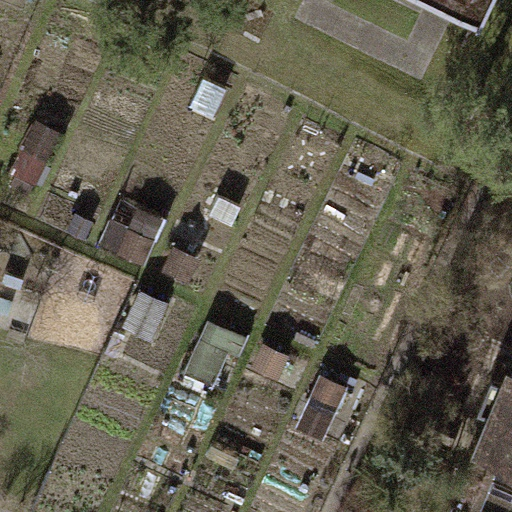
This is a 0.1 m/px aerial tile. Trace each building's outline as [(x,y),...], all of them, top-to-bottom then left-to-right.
[(459,0),(483,11),(488,0),(459,0)] [(61,131),(26,117),(4,171),(39,185),(61,131)] [(151,239),(132,231),(122,256),(141,263),(151,239)] [(198,256),(179,249),(169,273),(188,281),(198,256)] [(168,305),(144,293),(129,326),(152,338),(168,305)] [(252,330),(212,314),(202,338),(242,354),(252,330)] [(287,354),(268,347),(259,371),(278,378),(287,354)] [(511,511),(511,368),(509,367),(474,454),(495,462),(474,511),(511,511)] [(352,382),(325,371),(302,429),(328,439),(352,382)]
